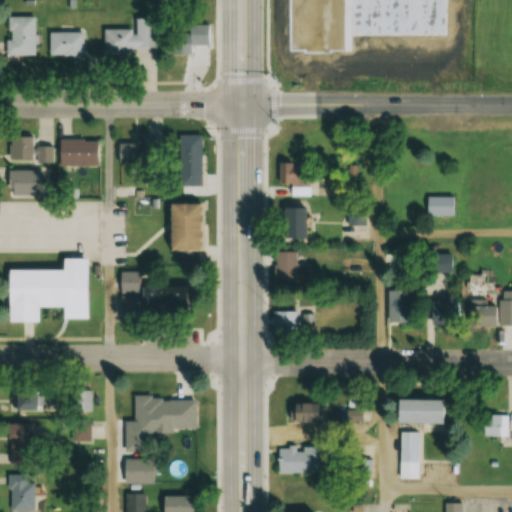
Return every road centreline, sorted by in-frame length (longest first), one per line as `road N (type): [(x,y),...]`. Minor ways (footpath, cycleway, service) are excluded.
road 1 (residential): [(511,362),(0,360)]
road 2 (primary): [(243,511),(241,0)]
road 3 (tertiary): [(242,105),(511,104)]
road 4 (tertiary): [(0,104),(242,105)]
